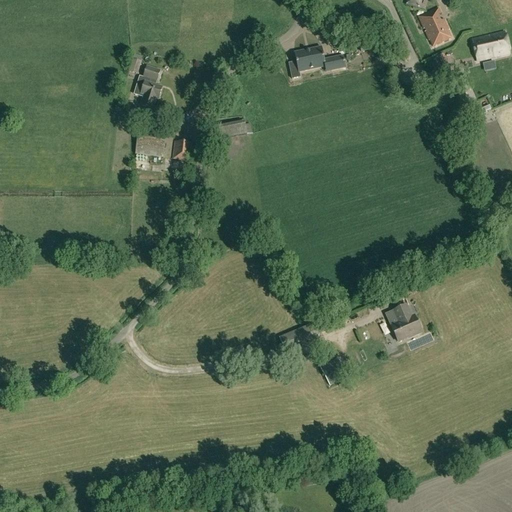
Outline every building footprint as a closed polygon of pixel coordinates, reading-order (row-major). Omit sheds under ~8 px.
[(440,23),(437,17),(440,15),(438,9),(418,19),(432,48),(451,39),(443,21),(440,23)] [(361,52),(380,46),(384,44),(379,32),(376,33),(357,39),(361,52)] [(477,62),(509,54),(504,32),(471,40),(477,62)] [(348,48),(354,46),(353,40),(346,41),(348,48)] [(294,54),(297,67),(296,67),(290,68),(293,80),(299,78),(298,73),(324,67),(330,66),(331,72),(346,68),(343,57),(324,61),(321,48),(294,54)] [(433,59),(434,62),(432,64),(435,72),(441,69),(442,71),(447,69),(446,67),(441,55),(433,59)] [(137,75),(138,69),(140,63),(132,60),(129,72),(137,75)] [(158,101),(162,88),(154,85),(155,82),(156,83),(160,71),(147,67),(142,82),(139,80),(134,95),(140,97),(141,95),(143,96),(140,106),(153,110),(156,100),(158,101)] [(221,140),(246,135),(243,122),(219,127),(219,129),(213,131),(215,140),(221,139),(221,140)] [(163,158),(165,138),(137,134),(135,154),(163,158)] [(189,162),(192,144),(175,142),(173,159),(189,162)] [(395,303),(406,299),(402,292),(392,297),(395,303)] [(421,333),(414,316),(411,317),(406,306),(393,311),(385,315),(391,326),(397,342),(411,336),(411,337),(421,333)] [(284,350),(330,331),(325,319),(279,338),(284,350)] [(330,386),(347,377),(337,359),(320,368),(330,386)]
